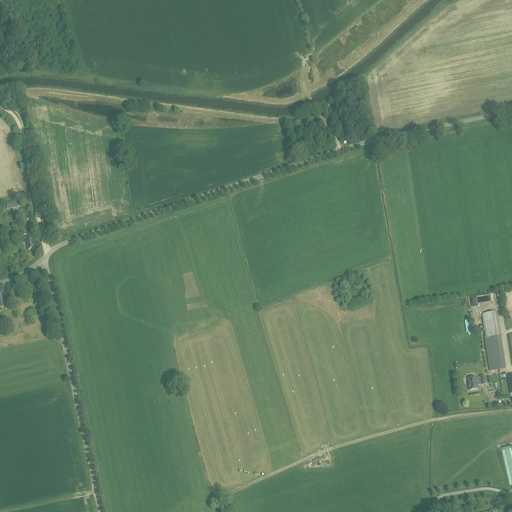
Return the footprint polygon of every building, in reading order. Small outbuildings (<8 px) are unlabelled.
[(7,203),(8,209),(18,207),(16,200),(7,203)] [(33,237),(30,238),(26,239),(29,250),(34,248),(33,245),(34,245),(33,237)] [(480,305),(486,305),(486,302),(495,302),(495,295),(480,296),(480,305)] [(501,337),(497,313),(482,315),(486,336),(486,339),(501,337)] [(484,337),(489,371),(506,369),(501,337),(486,339),(486,336),(484,337)] [(467,379),(469,391),(478,389),(478,385),(481,384),(482,385),(487,384),(485,376),(480,377),(476,378),(476,377),(467,379)]
